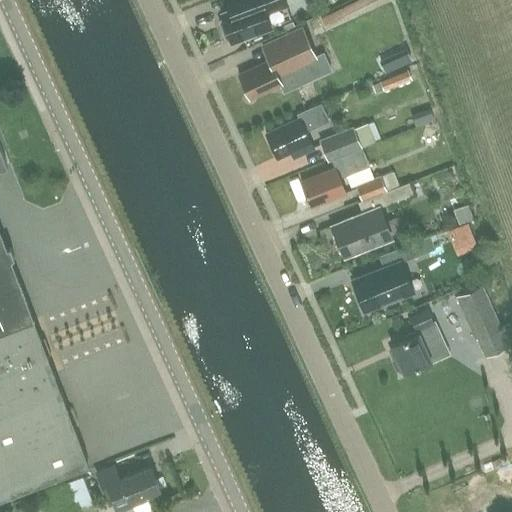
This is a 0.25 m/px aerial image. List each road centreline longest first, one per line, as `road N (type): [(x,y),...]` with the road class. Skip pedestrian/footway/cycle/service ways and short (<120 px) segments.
road 1 (unclassified): [(384,511),(147,0)]
road 2 (tertiary): [(241,511),(5,0)]
